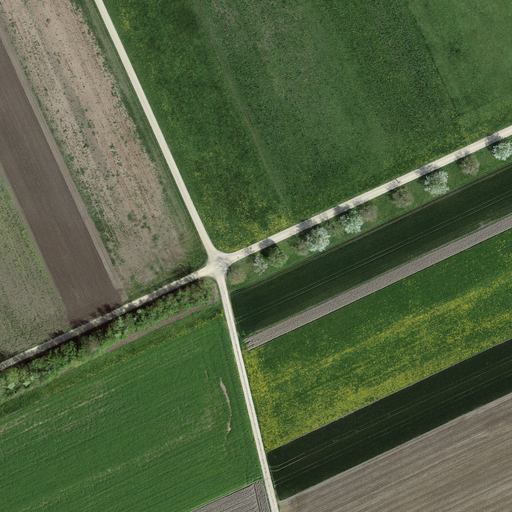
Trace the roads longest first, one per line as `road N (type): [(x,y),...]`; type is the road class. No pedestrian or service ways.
road 1 (track): [(511,128),(216,266)]
road 2 (track): [(98,0),(216,266)]
road 3 (track): [(216,266),(275,511)]
road 4 (track): [(216,266),(0,368)]
